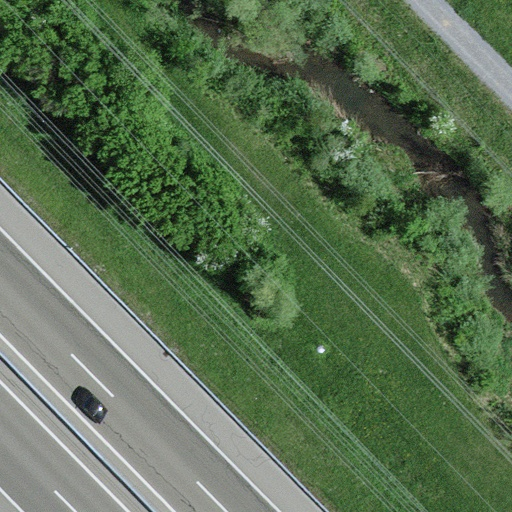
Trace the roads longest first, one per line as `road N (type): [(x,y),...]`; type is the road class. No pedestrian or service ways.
road 1 (motorway): [(229,511),(0,279)]
road 2 (track): [(419,0),(511,92)]
